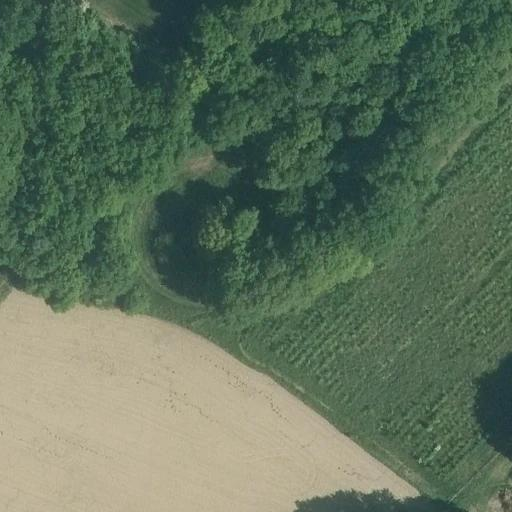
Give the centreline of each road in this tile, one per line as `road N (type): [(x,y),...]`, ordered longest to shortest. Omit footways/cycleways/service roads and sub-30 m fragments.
road 1 (track): [(511,49),(256,310),(150,270),(135,208),(165,153),(199,129)]
road 2 (track): [(199,129),(401,162)]
